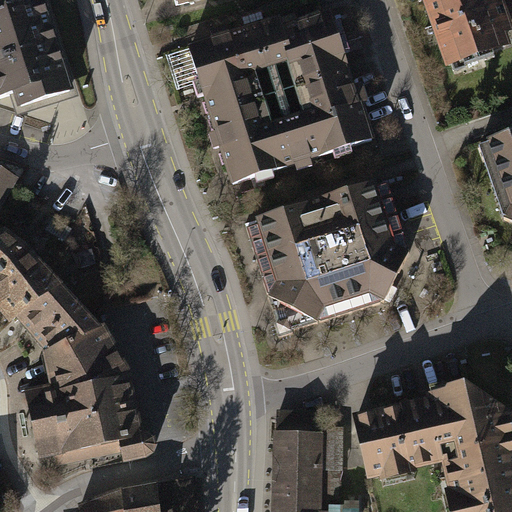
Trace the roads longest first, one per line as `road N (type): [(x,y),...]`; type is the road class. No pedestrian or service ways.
road 1 (residential): [(376,0),(484,327)]
road 2 (primary): [(142,133),(208,298),(231,399)]
road 3 (residential): [(231,399),(288,392),(484,327)]
road 4 (residential): [(202,451),(81,492),(57,511)]
road 5 (primary): [(103,0),(142,133)]
